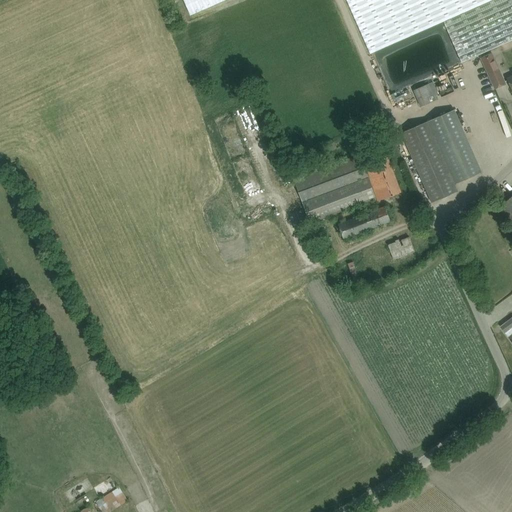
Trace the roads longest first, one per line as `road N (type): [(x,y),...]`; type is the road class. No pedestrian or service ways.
road 1 (unclassified): [(511,389),(447,226),(511,170)]
road 2 (unclassified): [(350,511),(420,469),(502,407),(511,390)]
